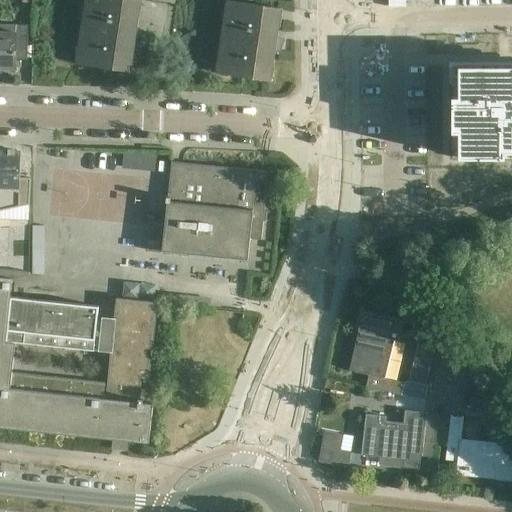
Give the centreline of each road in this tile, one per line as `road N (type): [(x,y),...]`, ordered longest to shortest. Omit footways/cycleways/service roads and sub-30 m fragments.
road 1 (residential): [(0,119),(327,122)]
road 2 (residential): [(287,373),(329,232),(327,122)]
road 3 (secondary): [(193,500),(0,487)]
road 4 (residential): [(326,13),(511,16)]
